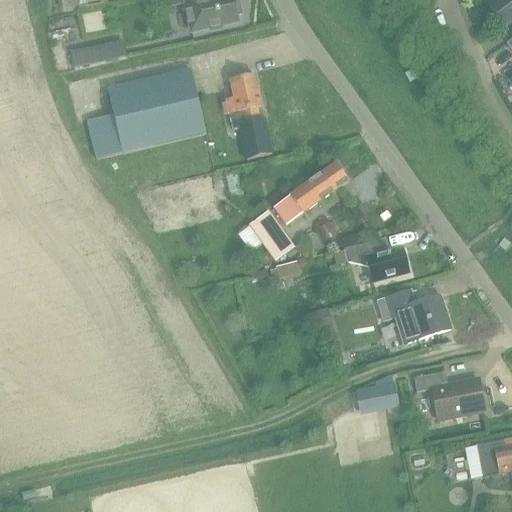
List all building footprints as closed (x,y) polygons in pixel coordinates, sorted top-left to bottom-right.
[(189,37),(239,26),(238,18),(243,17),(240,3),(235,4),(233,0),(184,0),(185,3),(182,4),(189,37)] [(511,24),(511,0),(492,0),(495,4),(490,7),(505,30),(511,24)] [(126,58),(123,42),(69,54),(73,69),(126,58)] [(511,69),(503,77),(511,88),(511,69)] [(417,80),(412,71),(405,76),(410,84),(417,80)] [(190,72),(108,91),(114,117),(87,123),(96,160),(123,154),(124,156),(206,137),(190,72)] [(231,130),(238,129),(245,162),(272,156),(264,120),(260,121),(257,109),(261,109),(255,78),(229,84),(232,100),(225,101),(231,130)] [(336,166),(319,177),(272,210),(285,228),(348,183),(336,166)] [(224,175),(212,178),(217,202),(229,200),(224,175)] [(254,223),(248,227),(275,264),(280,260),(294,250),(267,213),(254,223)] [(379,241),(359,246),(344,249),(344,253),(334,255),(336,266),(348,263),(368,268),(372,284),(408,275),(402,249),(382,254),(379,241)] [(296,263),(276,268),(279,280),(299,275),(296,263)] [(403,347),(432,338),(451,332),(440,299),(414,307),(410,293),(378,303),(384,323),(395,320),(403,347)] [(185,381),(194,419),(261,403),(252,365),(185,381)] [(438,423),(485,414),(478,382),(447,388),(445,374),(413,381),(416,395),(432,392),(438,423)] [(393,385),(353,393),(358,413),(397,405),(393,385)] [(511,449),(504,451),(503,443),(476,448),(482,479),(509,474),(510,478),(511,480),(511,449)]
